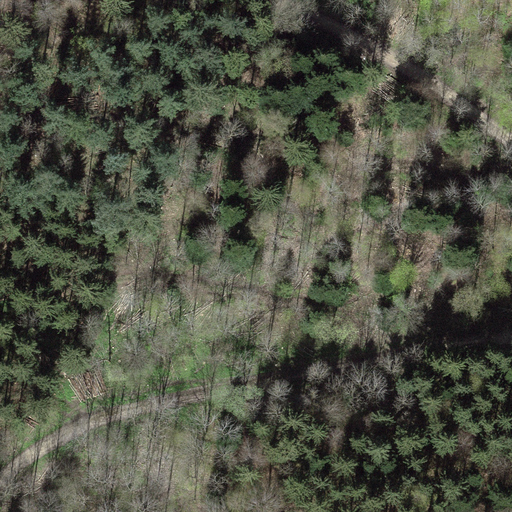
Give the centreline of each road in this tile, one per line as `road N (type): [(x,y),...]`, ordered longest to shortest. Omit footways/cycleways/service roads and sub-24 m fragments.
road 1 (track): [(0,484),(54,440),(113,412),(511,335)]
road 2 (track): [(511,138),(402,61),(273,0)]
